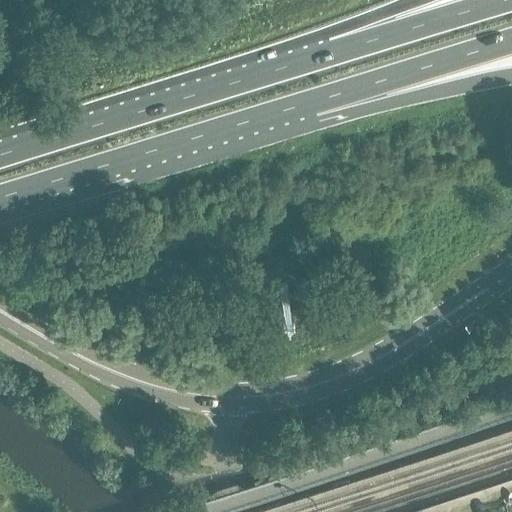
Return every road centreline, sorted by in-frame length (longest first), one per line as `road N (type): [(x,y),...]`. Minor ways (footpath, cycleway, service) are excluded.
road 1 (primary): [(511,270),(367,364),(270,395),(163,389),(106,369),(0,310)]
road 2 (motorway): [(331,52),(0,154)]
road 3 (motorway): [(0,196),(307,102)]
road 4 (motorway): [(307,102),(511,41)]
road 5 (motorway): [(307,102),(511,74)]
road 6 (motorway): [(505,0),(331,52)]
